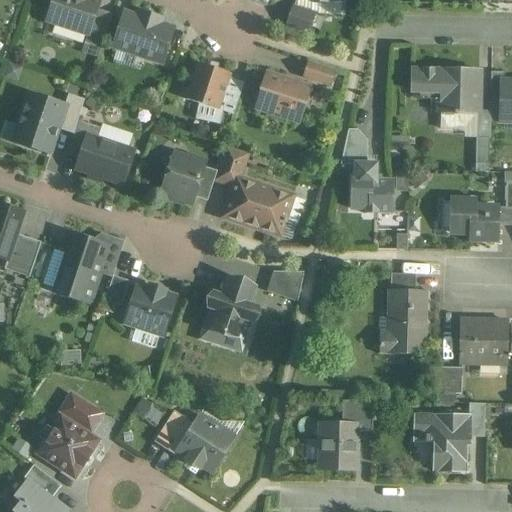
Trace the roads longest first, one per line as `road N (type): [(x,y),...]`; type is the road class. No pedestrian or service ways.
road 1 (residential): [(0,169),(193,229)]
road 2 (residential): [(452,511),(310,499)]
road 3 (residential): [(511,34),(392,33)]
